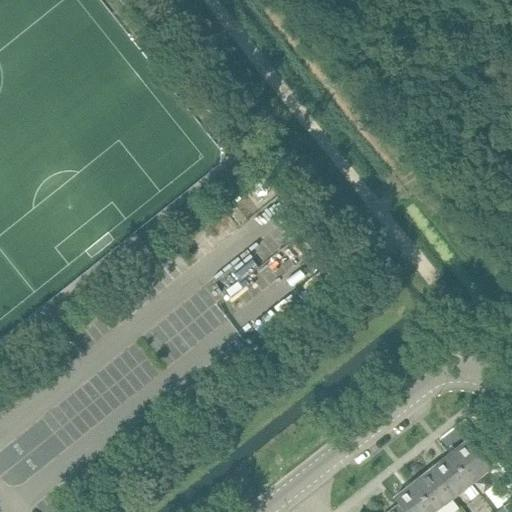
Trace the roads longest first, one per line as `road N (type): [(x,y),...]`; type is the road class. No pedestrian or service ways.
road 1 (track): [(373,203),(211,0)]
road 2 (tertiary): [(297,485),(446,370),(484,372)]
road 3 (track): [(484,372),(486,344),(373,203)]
road 4 (track): [(511,98),(373,203)]
